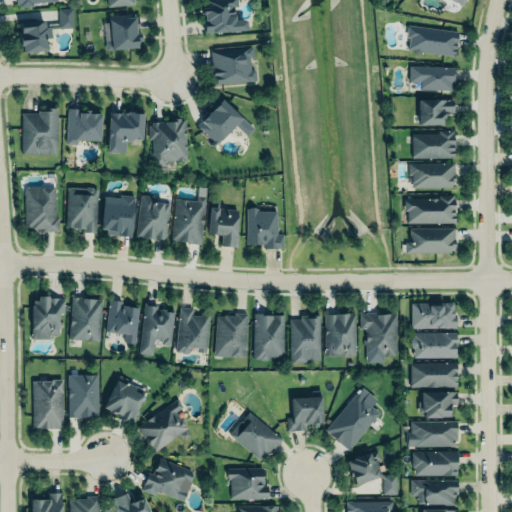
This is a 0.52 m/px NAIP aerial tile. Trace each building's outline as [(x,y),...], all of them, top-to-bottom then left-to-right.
[(201,0),(203,32),(246,31),(245,18),(236,19),(235,0),(201,0)] [(71,28),(72,8),(58,8),(57,27),(71,28)] [(106,15),(134,12),(135,15),(138,14),(140,29),(136,29),(137,32),(140,32),(141,41),(136,42),(137,48),(104,51),(101,21),(107,20),(106,15)] [(46,50),(45,35),(46,35),(45,19),(19,21),(20,52),(46,50)] [(457,31),(408,25),(405,49),(453,56),(457,31)] [(210,50),(251,46),(253,56),(249,56),(250,68),(252,69),(253,70),(255,72),(255,79),(253,80),(250,80),(216,83),(216,79),(215,75),(213,75),(213,65),(211,63),(210,50)] [(450,89),(419,89),(420,82),(408,81),(408,64),(454,65),(453,81),(450,81),(450,89)] [(253,128),(218,97),(194,124),(216,144),(233,125),(246,136),(253,128)] [(417,100),(418,125),(442,125),(442,118),(444,118),(443,112),(453,112),(453,99),(417,100)] [(67,108),(77,108),(77,112),(82,112),(82,109),(91,109),(90,113),(101,113),(99,140),(76,139),(76,143),(66,143),(67,108)] [(20,154),(56,154),(56,111),(21,110),(20,154)] [(108,111),(106,152),(117,153),(118,152),(122,152),(125,149),(125,140),(130,141),(132,139),(141,139),(143,113),(136,113),(136,111),(127,111),(127,112),(108,111)] [(151,138),(148,138),(148,125),(151,124),(150,121),(155,122),(158,121),(171,121),(173,121),(173,118),(176,119),(179,118),(179,120),(184,120),(186,158),(184,158),(182,160),(177,160),(177,158),(164,159),(164,165),(152,166),(151,138)] [(411,158),(453,157),(452,131),(410,132),(411,158)] [(407,162),(453,161),(454,181),(450,181),(450,187),(410,188),(410,175),(407,175),(407,162)] [(24,226),(24,187),(40,186),(40,188),(54,187),(55,216),(58,216),(58,230),(42,231),(42,228),(31,228),(31,226),(24,226)] [(84,188),(67,187),(64,227),(82,228),(82,232),(94,232),(95,220),(94,220),(95,199),(97,197),(97,189),(95,189),(95,188),(92,188),(91,187),(85,187),(84,188)] [(103,195),(99,230),(104,231),(104,234),(130,237),(135,194),(119,192),(118,197),(103,195)] [(152,202),(153,196),(139,194),(134,237),(154,239),(154,238),(165,239),(169,203),(152,202)] [(403,198),(438,197),(438,195),(452,194),(452,197),(453,197),(454,222),(406,222),(406,210),(403,210),(403,198)] [(174,198),(196,200),(196,195),(204,195),(202,215),(203,215),(202,224),(201,224),(201,225),(202,225),(200,244),(188,243),(188,242),(177,241),(177,240),(170,239),(174,198)] [(237,209),(218,208),(219,201),(209,201),(207,233),(213,233),(213,234),(219,235),(220,234),(221,234),(220,246),(234,247),(234,246),(237,246),(238,232),(236,232),(237,209)] [(263,244),(263,248),(276,248),(276,247),(282,247),(282,234),(275,234),(275,211),(258,211),(258,207),(255,208),(254,206),(252,207),(249,207),(249,209),(246,209),(246,243),(257,243),(257,244),(263,244)] [(453,227),(408,228),(408,242),(404,242),(404,253),(454,252),(453,227)] [(37,296),(37,301),(31,301),(31,305),(30,305),(30,338),(48,338),(48,334),(57,334),(57,325),(61,325),(61,321),(57,321),(57,312),(63,312),(63,299),(58,299),(58,297),(47,297),(47,296),(37,296)] [(68,339),(99,340),(100,298),(70,297),(68,339)] [(108,298),(121,300),(121,304),(138,306),(134,342),(133,341),(130,343),(126,343),(125,341),(123,340),(124,334),(113,333),(113,332),(104,331),(108,298)] [(410,300),(410,326),(455,326),(455,312),(452,312),(452,300),(410,300)] [(142,302),(137,353),(151,354),(153,337),(162,338),(161,343),(170,344),(173,310),(167,309),(167,308),(160,308),(160,309),(156,308),(157,303),(142,302)] [(179,306),(192,308),(191,315),(199,315),(199,314),(201,312),(207,312),(209,314),(205,352),(196,351),(196,348),(189,347),(188,351),(186,353),(181,352),(180,350),(174,350),(179,306)] [(252,312),(252,358),(259,358),(260,359),(266,360),(267,359),(267,356),(282,356),(283,314),(273,314),(273,318),(272,318),(272,314),(264,314),(264,313),(252,312)] [(359,313),(365,313),(365,312),(377,312),(377,314),(383,314),(383,313),(395,313),(396,353),(394,353),(394,354),(382,354),(382,361),(365,361),(364,340),(365,340),(365,328),(359,328),(359,313)] [(213,356),(244,357),(246,315),(214,313),(213,356)] [(323,313),(354,313),(354,354),(352,355),(323,355),(323,313)] [(288,318),(299,318),(299,314),(319,314),(320,360),(307,361),(307,362),(288,362),(288,318)] [(455,330),(412,331),(412,334),(411,334),(410,337),(410,338),(409,340),(409,342),(410,344),(411,346),(412,347),(412,356),(455,355),(455,351),(454,351),(454,345),(455,344),(455,330)] [(409,361),(455,361),(455,385),(409,385),(409,361)] [(68,416),(67,374),(97,374),(98,415),(68,416)] [(62,428),(61,380),(31,380),(31,428),(62,428)] [(132,421),(144,391),(114,380),(102,409),(132,421)] [(375,397),(362,385),(325,428),(347,447),(379,411),(370,403),(375,397)] [(286,430),(306,430),(305,424),(309,424),(309,427),(317,427),(317,422),(322,422),(321,389),(310,389),(310,396),(291,397),(291,416),(286,416),(286,430)] [(455,391),(418,391),(419,416),(448,415),(447,406),(455,406),(455,391)] [(134,426),(176,396),(183,406),(176,412),(180,418),(182,418),(185,422),(185,425),(187,427),(186,428),(190,434),(182,440),(178,434),(153,452),(134,426)] [(228,434),(260,462),(280,438),(247,411),(228,434)] [(454,420),(406,421),(407,446),(455,445),(454,420)] [(346,458),(369,450),(370,450),(376,448),(380,456),(375,458),(378,467),(377,467),(383,473),(396,473),(396,492),(382,492),(382,477),(378,473),(376,474),(354,481),(348,464),(346,458)] [(411,449),(456,449),(456,473),(448,472),(441,473),(413,473),(413,466),(411,465),(411,449)] [(141,489),(148,472),(151,473),(159,457),(192,471),(189,479),(187,480),(187,481),(185,480),(177,498),(156,489),(154,495),(141,489)] [(229,498),(229,478),(228,479),(227,479),(227,477),(226,476),(226,471),(227,470),(227,467),(262,467),(261,476),(262,477),(262,479),(263,479),(263,483),(262,484),(262,485),(266,485),(267,497),(229,498)] [(409,477),(409,494),(416,494),(416,501),(438,501),(443,503),(454,503),(454,492),(457,492),(457,477),(409,477)] [(112,497),(125,492),(130,503),(142,498),(148,511),(117,511),(115,511),(109,499),(112,497)] [(59,511),(59,493),(29,494),(29,511),(59,511)] [(68,511),(68,500),(75,500),(75,499),(85,498),(85,496),(99,495),(98,511),(68,511)] [(345,499),(345,511),(386,511),(386,507),(391,507),(391,499),(345,499)]
